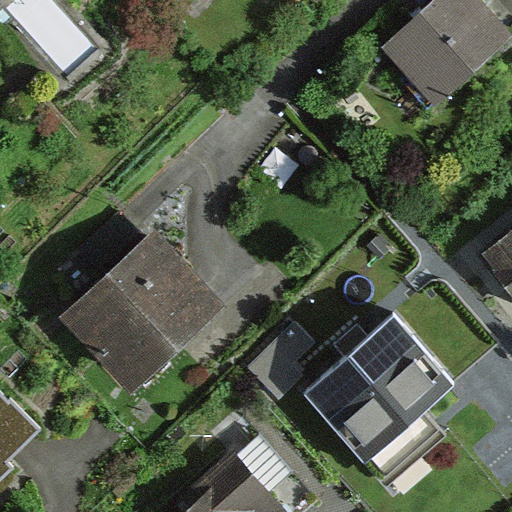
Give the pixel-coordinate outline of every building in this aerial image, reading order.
[(511,23),(491,0),(441,0),(394,42),(447,102),(511,44),(511,23)] [(511,227),(482,250),(511,290),(511,227)] [(167,228),(73,313),(141,387),(234,302),(167,228)] [(308,391),(372,463),(469,378),(406,307),(308,391)] [(0,481),(20,462),(15,456),(47,424),(20,396),(18,399),(0,380),(0,481)] [(184,511),(290,511),(292,511),(233,444),(175,494),(188,509),(184,511)]
